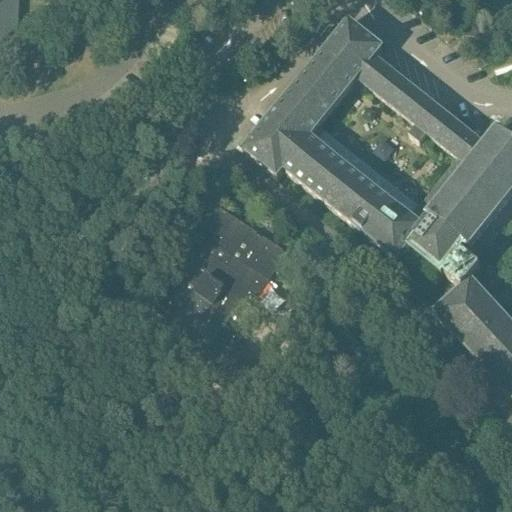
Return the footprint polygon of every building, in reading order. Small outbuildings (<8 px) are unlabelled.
[(0,0),(0,44),(16,30),(17,0),(0,0)] [(511,135),(511,136),(510,137),(508,138),(507,139),(498,133),(485,149),(374,62),(382,53),(349,26),(245,157),(277,183),(284,176),(396,265),(407,252),(441,280),(443,278),(445,279),(462,293),(470,285),(469,284),(479,271),(462,257),(461,258),(460,257),(464,252),(467,254),(511,197),(511,135)] [(172,257),(181,263),(169,281),(187,292),(175,309),(219,338),(213,347),(249,370),(272,334),(254,323),(260,314),(242,303),(259,277),(268,283),(279,265),(288,271),(294,262),(215,210),(203,228),(195,222),(172,257)] [(511,329),(471,285),(470,285),(462,293),(434,318),(511,403),(511,329)] [(146,374),(153,363),(140,355),(133,366),(146,374)] [(273,371),(276,379),(283,377),(281,369),(273,371)]
